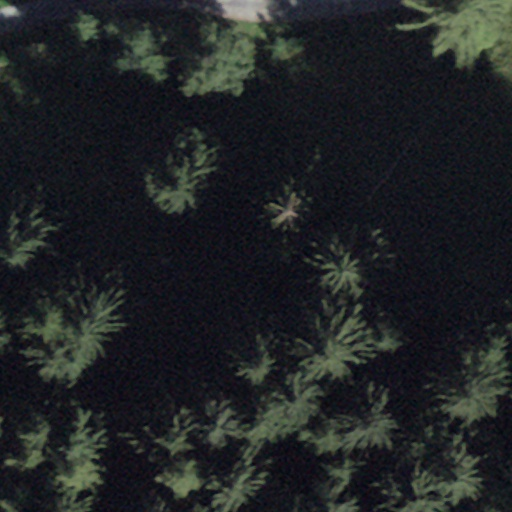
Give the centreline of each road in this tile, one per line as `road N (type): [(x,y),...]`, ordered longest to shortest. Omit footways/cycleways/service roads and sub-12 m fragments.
road 1 (track): [(371,0),(326,10),(155,0)]
road 2 (track): [(134,0),(0,24)]
